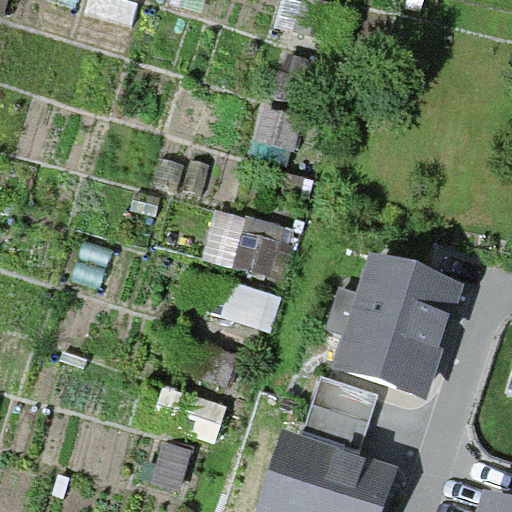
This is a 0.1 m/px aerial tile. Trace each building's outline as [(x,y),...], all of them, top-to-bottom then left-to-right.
[(289,122),(256,116),(250,147),(283,154),(289,122)] [(283,232),(247,223),(235,267),(271,277),(283,232)] [(463,291),(370,260),(333,369),(426,400),(463,291)] [(229,328),(280,338),(288,297),(238,287),(229,328)] [(376,398),(323,382),(307,433),(359,450),(376,398)] [(384,511),(397,472),(285,436),(260,511),(384,511)] [(192,452),(165,443),(153,483),(180,492),(192,452)] [(511,511),(511,506),(486,498),(481,511),(511,511)]
